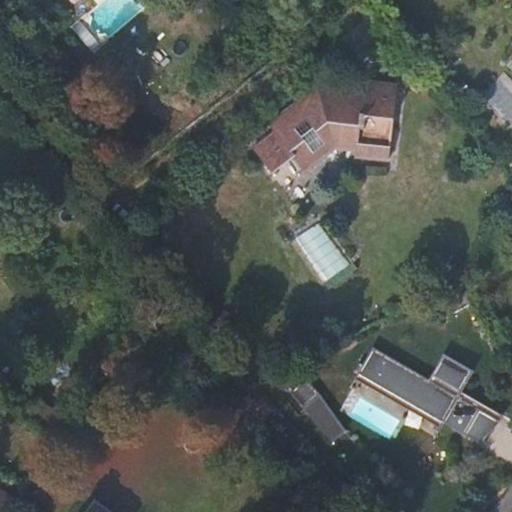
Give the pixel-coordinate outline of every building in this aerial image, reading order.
[(348,158),(382,150),(364,78),(332,86),(334,97),(291,107),(256,155),(264,161),(250,181),(276,201),(290,183),(300,190),(326,154),(347,149),(348,158)] [(484,443),(500,410),(460,392),(472,367),(444,353),(432,377),(370,348),(350,391),(358,395),(348,416),(392,437),(399,422),(419,431),(426,416),(484,443)] [(330,440),(345,428),(306,379),(291,390),(330,440)] [(24,417),(51,439),(67,419),(38,400),(24,417)] [(0,511),(17,511),(22,504),(0,489),(0,511)] [(108,511),(97,503),(89,511),(108,511)]
